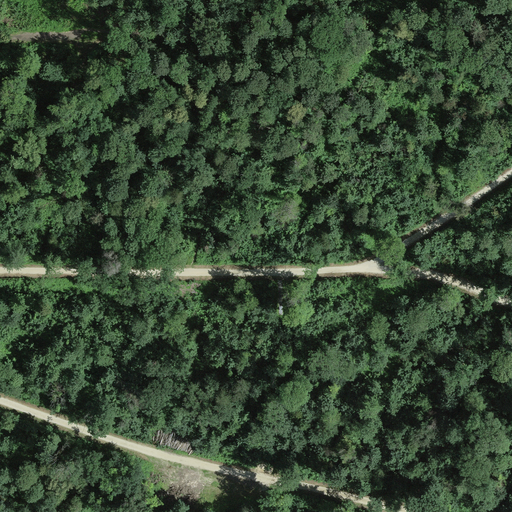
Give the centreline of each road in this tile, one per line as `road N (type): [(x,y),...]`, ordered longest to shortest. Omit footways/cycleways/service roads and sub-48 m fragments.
road 1 (track): [(422,511),(87,435),(0,402)]
road 2 (track): [(362,266),(0,270)]
road 3 (track): [(511,174),(362,266)]
road 4 (track): [(511,300),(442,275),(362,266)]
